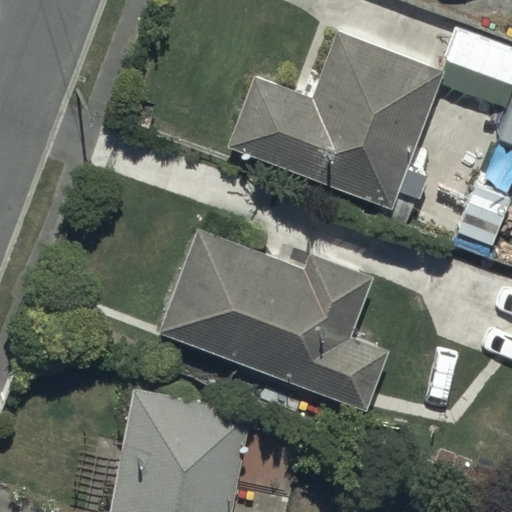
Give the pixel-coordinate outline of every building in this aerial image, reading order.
[(424,151),(402,143),(439,47),(333,6),(308,70),(251,48),(222,123),(387,187),(394,168),(414,176),(424,151)] [(511,76),(496,117),(511,123),(511,76)] [(199,227),(157,331),(368,416),(393,353),(350,336),(373,278),(314,254),(308,271),(199,227)] [(417,287),(511,324),(511,266),(437,236),(417,287)] [(231,511),(250,410),(131,388),(108,511),(231,511)]
